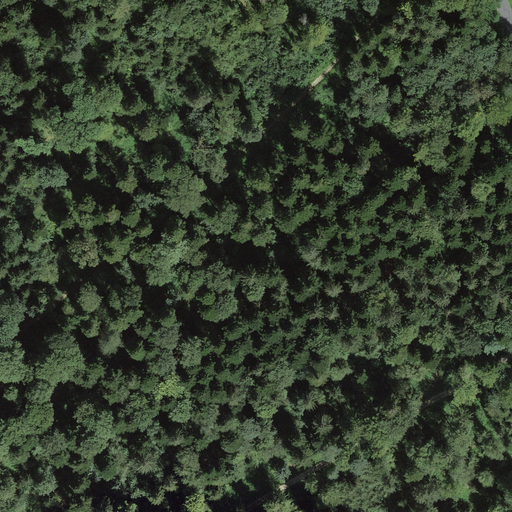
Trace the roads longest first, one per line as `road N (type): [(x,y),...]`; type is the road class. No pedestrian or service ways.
road 1 (track): [(0,345),(249,150),(329,77),(394,0)]
road 2 (track): [(511,356),(247,511)]
